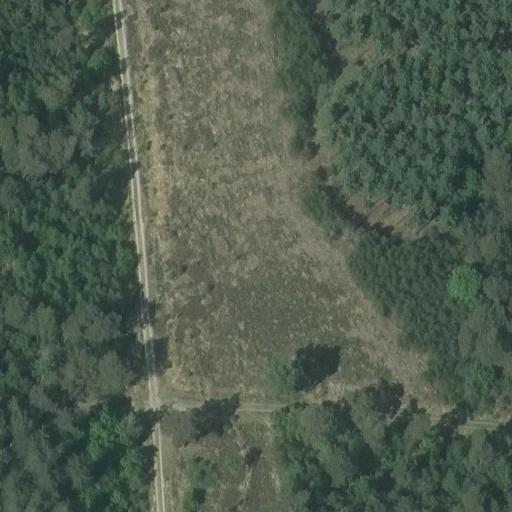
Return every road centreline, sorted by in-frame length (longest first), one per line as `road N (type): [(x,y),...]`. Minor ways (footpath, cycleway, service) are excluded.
road 1 (track): [(152,402),(118,0)]
road 2 (track): [(511,426),(203,401)]
road 3 (track): [(0,404),(152,402)]
